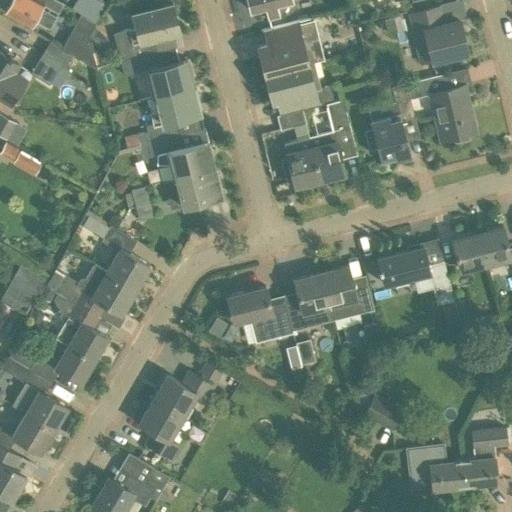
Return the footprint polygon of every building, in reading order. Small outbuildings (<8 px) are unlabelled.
[(42,2),(37,0),(9,0),(10,0),(4,11),(30,24),(33,19),(49,28),(55,16),(40,8),(42,2)] [(81,13),(94,21),(104,5),(97,0),(75,0),(71,7),(81,13)] [(279,14),(276,2),(284,0),(247,0),(249,9),(265,5),(268,16),(279,14)] [(121,61),(157,52),(153,38),(178,32),(171,4),(134,14),(137,25),(113,31),(121,61)] [(414,31),(422,64),(467,53),(459,19),(442,23),(439,9),(410,16),(414,31)] [(88,31),(94,21),(81,13),(61,47),(97,69),(88,31)] [(266,74),(314,61),(314,60),(320,59),(314,33),(316,32),(312,16),(280,24),(284,41),(259,47),(266,74)] [(49,83),(62,62),(68,53),(50,41),(30,71),(49,83)] [(152,97),(192,87),(192,86),(187,87),(181,61),(160,66),(157,52),(121,61),(124,75),(145,70),(152,97)] [(0,99),(9,105),(22,84),(9,76),(17,64),(0,53),(0,99)] [(301,109),(303,109),(303,108),(334,99),(330,84),(321,86),(314,61),(266,74),(273,103),(298,97),(301,109)] [(405,81),(410,98),(428,94),(438,140),(451,137),(452,141),(455,143),(466,140),(468,137),(467,134),(474,132),(470,115),(467,116),(460,88),(464,87),(463,86),(449,89),(444,71),(405,81)] [(410,98),(405,81),(391,85),(395,100),(368,108),(373,127),(364,130),(369,149),(375,147),(380,164),(408,157),(404,141),(420,136),(410,98)] [(140,145),(179,135),(175,121),(199,115),(192,87),(152,97),(153,100),(157,98),(163,120),(146,124),(147,130),(124,135),(127,146),(139,143),(140,145)] [(303,109),(301,109),(301,112),(277,118),(279,129),(306,122),(303,109)] [(0,133),(8,138),(17,121),(0,111),(0,133)] [(314,154),(321,180),(342,175),(338,161),(355,157),(348,129),(310,139),(314,154)] [(173,181),(213,169),(209,170),(202,144),(182,149),(179,135),(140,145),(143,157),(157,154),(157,163),(168,163),(173,181)] [(294,187),(321,180),(314,154),(310,139),(284,145),(287,155),(286,155),(294,187)] [(19,150),(12,160),(34,173),(41,163),(19,150)] [(213,169),(173,181),(176,180),(183,206),(220,197),(213,169)] [(139,219),(154,215),(146,185),(131,189),(139,219)] [(107,273),(135,290),(149,266),(128,253),(136,240),(110,224),(109,225),(89,213),(82,223),(103,236),(101,240),(120,251),(108,271),(107,273)] [(502,227),(477,233),(485,265),(511,259),(508,250),(502,227)] [(477,233),(452,240),(460,272),(485,265),(477,233)] [(427,266),(422,246),(377,258),(383,285),(429,273),(437,303),(454,298),(445,261),(427,266)] [(0,292),(0,299),(12,306),(25,314),(30,304),(46,276),(18,261),(0,292)] [(107,273),(108,271),(94,262),(86,276),(79,276),(77,280),(55,267),(45,285),(55,290),(55,289),(58,291),(57,292),(93,313),(99,317),(106,305),(121,314),(135,290),(107,273)] [(321,273),(332,318),(374,307),(371,295),(356,299),(348,266),(321,273)] [(293,328),(332,318),(321,273),(293,280),(302,312),(288,316),(292,331),(294,331),(293,328)] [(292,331),(288,316),(284,301),(270,305),(265,285),(227,295),(234,321),(249,317),(255,341),(292,331)] [(64,325),(57,337),(94,360),(107,337),(104,336),(86,325),(93,313),(57,292),(54,298),(57,305),(59,306),(58,309),(61,311),(59,314),(62,319),(66,321),(64,325)] [(460,322),(474,319),(468,295),(454,299),(460,322)] [(368,345),(383,341),(377,320),(363,324),(368,345)] [(497,360),(507,337),(490,329),(479,351),(497,360)] [(507,337),(497,360),(511,367),(511,335),(510,339),(507,337)] [(52,381),(59,368),(81,381),(94,360),(57,337),(49,350),(45,357),(37,352),(29,366),(31,368),(52,381)] [(301,363),(315,359),(310,337),(295,341),(301,363)] [(295,343),(284,346),(289,367),(300,364),(295,343)] [(31,368),(29,366),(7,353),(0,367),(24,381),(31,368)] [(201,371),(216,379),(221,371),(206,362),(201,371)] [(154,399),(183,415),(196,393),(206,398),(214,385),(189,371),(182,383),(168,375),(154,399)] [(25,411),(53,427),(66,405),(38,388),(25,381),(11,403),(25,411)] [(405,437),(413,423),(399,415),(404,407),(375,391),(362,413),(405,437)] [(169,438),(183,415),(154,399),(140,423),(153,431),(146,444),(170,458),(179,444),(169,438)] [(40,450),(53,427),(25,411),(12,433),(40,450)] [(462,459),(464,484),(469,484),(496,480),(494,457),(493,456),(491,444),(508,443),(506,423),(470,427),(473,447),(478,447),(480,458),(462,459)] [(464,484),(462,459),(446,461),(444,440),(405,445),(410,487),(431,485),(431,488),(464,484)] [(0,493),(12,500),(27,476),(13,468),(20,455),(0,442),(0,493)] [(160,502),(173,480),(154,468),(145,483),(132,475),(125,486),(112,479),(96,507),(103,511),(128,511),(135,501),(148,509),(154,498),(160,502)] [(233,510),(241,496),(228,488),(220,502),(233,510)] [(0,511),(5,511),(12,500),(0,493),(0,511)] [(368,511),(363,500),(350,511),(368,511)]
